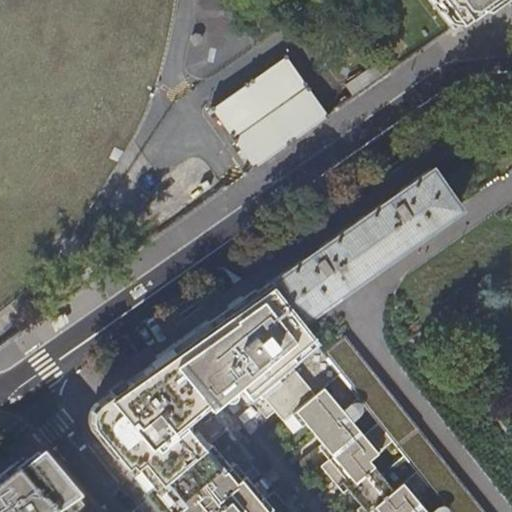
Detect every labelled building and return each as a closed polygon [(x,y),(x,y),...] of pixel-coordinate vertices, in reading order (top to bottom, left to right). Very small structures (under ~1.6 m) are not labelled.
[(483,7),(477,0),(428,0),(452,30),(461,23),(483,7)] [(254,169),(327,118),(285,58),(212,110),(254,169)] [(354,98),(388,74),(382,66),(376,70),(373,65),(345,85),(354,98)] [(303,257),(269,281),(299,321),(324,302),(327,307),(332,303),(329,298),(344,287),(407,243),(427,229),(430,233),(434,230),(431,226),(456,208),(446,193),(451,190),(448,185),(443,188),(428,168),(390,195),(303,257)] [(122,238),(133,254),(172,227),(160,211),(122,238)] [(424,511),(416,502),(431,490),(416,470),(393,489),(369,460),(393,441),(378,422),(361,435),(350,422),(353,420),(344,408),(341,410),(322,388),(341,374),(324,352),(299,321),(269,281),(232,307),(186,340),(177,347),(116,389),(97,403),(94,428),(107,444),(127,467),(158,505),(163,511),(424,511)] [(324,352),(341,374),(378,422),(393,441),(416,470),(431,490),(448,511),(483,511),(346,336),(324,352)] [(62,511),(57,506),(67,497),(49,475),(43,468),(28,480),(22,473),(16,465),(0,478),(0,511),(62,511)] [(79,511),(80,511),(67,497),(57,506),(62,511),(79,511)]
